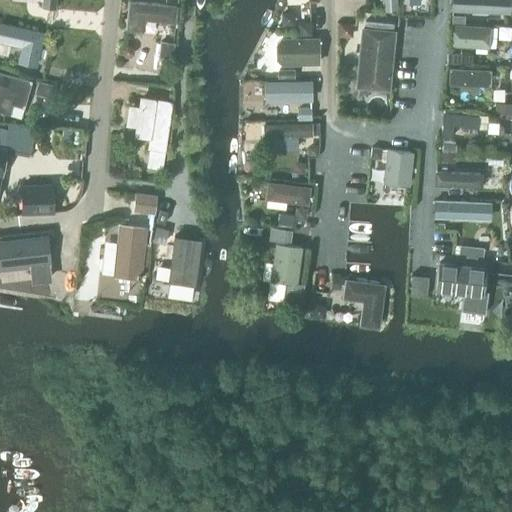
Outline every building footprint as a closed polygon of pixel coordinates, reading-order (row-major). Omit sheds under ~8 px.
[(148,0),(129,0),(127,28),(145,30),(146,19),(177,22),(179,3),(148,0)] [(396,9),(395,0),(372,0),(372,9),(382,8),(382,10),(396,9)] [(452,0),(452,10),(467,11),(510,13),(510,0),(452,0)] [(452,13),(451,22),(464,23),(465,14),(452,13)] [(392,28),(393,22),(363,19),(362,25),(360,25),(354,86),(388,90),(395,28),(392,28)] [(35,63),(42,32),(0,21),(0,22),(0,37),(23,43),(19,59),(35,63)] [(310,33),(310,21),(303,22),(298,27),(298,33),(310,33)] [(353,36),(353,22),(339,22),(339,36),(353,36)] [(488,47),(489,25),(451,22),(450,45),(488,47)] [(277,64),(315,63),(315,36),(276,36),(271,42),(271,58),(277,64)] [(173,58),(175,42),(160,40),(159,56),(173,58)] [(49,58),(50,49),(42,47),(40,56),(49,58)] [(461,64),(461,54),(461,53),(448,52),(448,64),(461,64)] [(17,75),(20,65),(5,61),(3,71),(0,70),(0,110),(10,114),(13,103),(25,107),(32,79),(17,75)] [(279,78),(295,78),(295,69),(278,69),(279,78)] [(262,100),(308,99),(307,79),(261,80),(262,100)] [(51,97),(54,84),(39,81),(36,94),(51,97)] [(129,104),(126,125),(136,126),(134,136),(149,138),(147,148),(149,148),(146,166),(162,168),(172,101),(140,96),(139,105),(129,104)] [(511,113),(511,102),(495,102),(494,112),(502,113),(511,113)] [(299,120),(312,119),(312,107),(298,107),(299,120)] [(258,135),(308,134),(308,121),(258,122),(258,135)] [(408,183),(412,150),(386,147),(382,180),(408,183)] [(479,155),(446,154),(445,182),(478,183),(479,155)] [(306,157),(294,158),(294,180),(306,180),(306,157)] [(304,203),(306,185),(262,180),(260,198),(304,203)] [(23,212),(53,211),(52,184),(22,185),(23,212)] [(448,188),(435,188),(435,198),(448,198),(448,188)] [(155,213),(157,194),(136,192),(133,210),(155,213)] [(478,218),(479,201),(434,199),(434,217),(478,218)] [(306,219),(307,208),(296,206),(294,218),(306,219)] [(172,218),(159,215),(157,222),(169,226),(172,218)] [(146,244),(148,226),(120,224),(118,242),(103,241),(100,272),(114,274),(114,276),(143,279),(143,275),(146,275),(149,244),(146,244)] [(165,243),(169,229),(157,226),(153,240),(165,243)] [(270,239),(290,242),(292,229),(271,226),(270,239)] [(201,239),(174,235),(168,281),(195,285),(201,239)] [(46,236),(0,241),(0,263),(1,267),(32,264),(34,280),(50,278),(48,262),(49,262),(46,236)] [(297,303),(300,284),(293,283),(298,246),(270,242),(265,281),(280,283),(278,300),(297,303)] [(470,258),(472,246),(460,245),(459,256),(470,258)] [(482,314),(485,293),(482,293),(485,268),(439,262),(437,288),(462,291),(460,311),(482,314)] [(425,296),(428,276),(413,274),(410,294),(425,296)] [(341,289),(343,276),(332,275),(331,287),(341,289)] [(378,328),(384,284),(343,278),(341,298),(362,301),(358,326),(378,328)]
